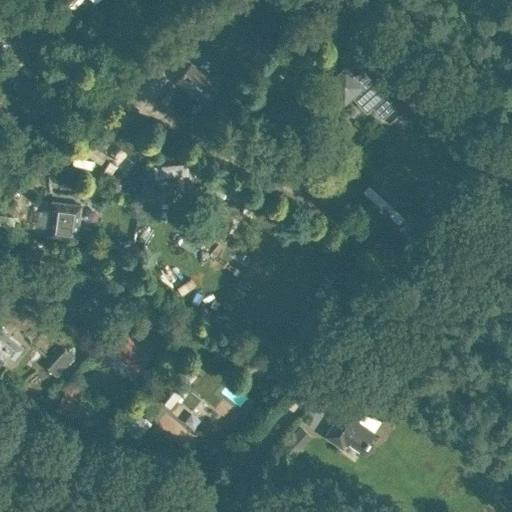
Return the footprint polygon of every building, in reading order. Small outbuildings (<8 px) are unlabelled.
[(335,4),(324,16),(339,29),(350,18),(335,4)] [(176,82),(205,107),(221,88),(191,63),(176,82)] [(359,102),(376,87),(361,72),(356,77),(346,66),(327,84),(344,103),(353,95),(359,102)] [(372,105),(381,114),(392,103),(384,94),(372,105)] [(105,140),(110,133),(102,128),(93,143),(103,149),(107,142),(105,140)] [(188,174),(187,162),(154,166),(155,177),(188,174)] [(394,226),(408,211),(409,209),(374,178),(358,195),(394,226)] [(81,204),(54,201),(49,236),(76,239),(78,227),(81,204)] [(426,228),(408,211),(394,226),(412,243),(426,228)] [(0,230),(14,232),(16,217),(0,214),(0,230)] [(89,318),(99,306),(89,298),(79,310),(89,318)] [(136,334),(124,325),(107,346),(137,371),(159,344),(140,329),(136,334)] [(9,337),(10,335),(2,328),(1,330),(0,329),(0,360),(2,362),(9,353),(14,358),(22,347),(9,337)] [(180,401),(192,411),(203,397),(191,388),(201,376),(188,365),(161,398),(174,408),(180,401)] [(56,409),(78,420),(84,407),(73,402),(78,391),(67,386),(62,397),(56,409)] [(343,410),(324,436),(342,449),(346,444),(348,445),(349,444),(358,450),(358,451),(360,453),(375,433),(343,410)] [(146,417),(132,434),(139,440),(153,422),(146,417)] [(288,441),(281,448),(292,457),(298,450),(288,441)]
